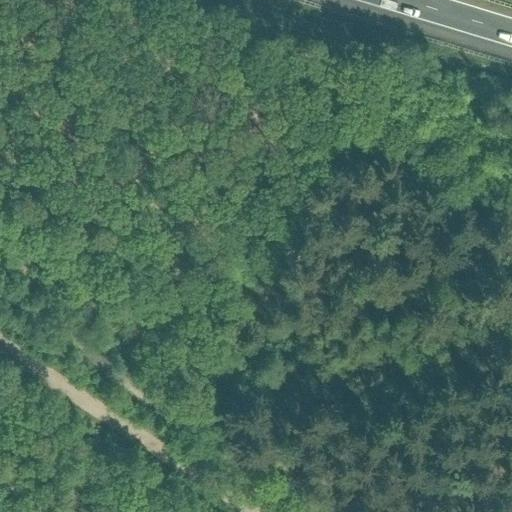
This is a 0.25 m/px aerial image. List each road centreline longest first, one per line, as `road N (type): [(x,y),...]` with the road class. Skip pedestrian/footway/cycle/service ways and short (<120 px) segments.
road 1 (track): [(0,344),(251,511)]
road 2 (track): [(157,450),(177,422),(0,291)]
